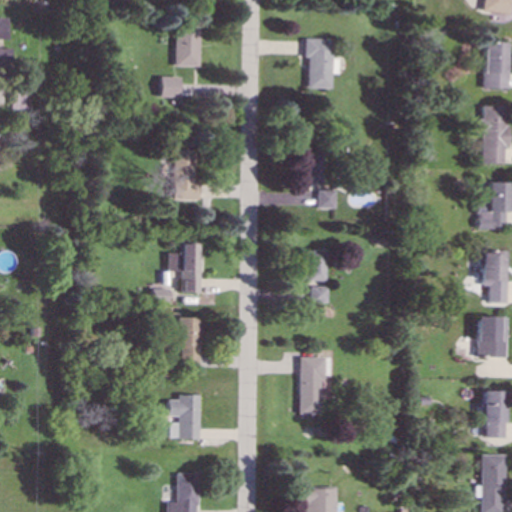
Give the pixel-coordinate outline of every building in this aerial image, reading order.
[(508,0),(482,0),(481,10),(507,13),(508,0)] [(4,17),(0,17),(0,66),(9,66),(8,47),(0,47),(0,39),(4,39),(4,17)] [(196,23),(171,23),(170,65),(196,66),(196,23)] [(328,88),(329,72),(334,72),(335,57),(328,57),(328,38),(301,37),(300,56),(305,57),(304,87),(328,88)] [(507,42),(481,41),(480,88),(506,88),(507,42)] [(156,96),(176,97),(177,76),(156,76),(156,96)] [(479,163),(501,163),(501,147),(504,147),(504,105),(479,105),(479,120),(475,120),(475,130),(479,130),(479,163)] [(191,149),(170,149),(168,198),(195,199),(195,183),(191,183),(191,149)] [(297,152),(298,183),(319,182),(318,152),(297,152)] [(504,226),(504,181),(483,181),(483,201),(472,201),(473,227),(504,226)] [(315,187),(315,207),(332,207),(332,188),(315,187)] [(163,270),(177,271),(177,292),(195,292),(197,242),(177,242),(177,252),(164,251),(163,270)] [(296,250),(297,271),(305,271),(306,304),(324,303),(323,249),(296,250)] [(502,302),(504,252),(478,251),(477,285),(485,285),(484,302),(502,302)] [(165,300),(165,290),(158,290),(149,290),(149,301),(165,300)] [(502,356),(503,314),(474,314),(473,356),(502,356)] [(196,317),(175,317),(174,367),(195,367),(196,317)] [(295,413),(317,413),(317,379),(321,379),(321,356),(295,356),(295,413)] [(481,389),(480,436),(501,437),(502,389),(481,389)] [(195,394),(173,394),(173,399),(163,399),(162,415),(173,416),(173,421),(164,421),(164,438),(194,438),(195,394)] [(500,511),(501,454),(478,453),(477,511),(500,511)] [(193,511),(193,472),(172,472),(171,501),(162,501),(161,511),(193,511)] [(332,511),(332,487),(295,487),(295,502),(300,502),(300,511),(332,511)]
